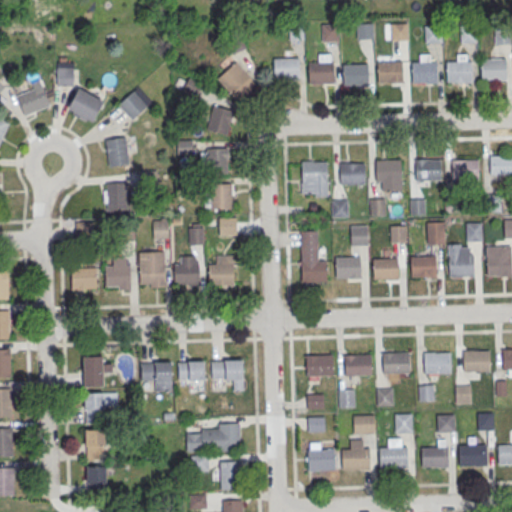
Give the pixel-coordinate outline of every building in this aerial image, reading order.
[(356,21),(372,21),(373,38),(356,38),(356,21)] [(390,23),(407,22),(408,39),(391,40),(390,23)] [(321,23),(322,41),(337,41),(337,23),(321,23)] [(423,24),(440,24),(441,41),(424,42),(423,24)] [(459,25),(476,25),(477,42),(460,42),(459,25)] [(493,27),(510,26),(511,43),(494,44),(493,27)] [(272,58),(298,57),(298,78),(273,78),(272,58)] [(479,59),(505,58),(506,78),(480,78),(479,59)] [(376,61),(402,60),(403,80),(377,81),(376,61)] [(237,101),(256,84),(235,61),(216,78),(237,101)] [(307,62),(333,61),(334,82),(308,82),(307,62)] [(411,62),(437,61),(437,81),(411,82),(411,62)] [(445,61),(471,61),(472,80),(446,81),(445,61)] [(342,63),(367,63),(368,83),(342,84),(342,63)] [(73,84),(73,71),(57,71),(57,84),(73,84)] [(183,87),(195,94),(201,84),(190,77),(183,87)] [(49,107),(43,86),(17,93),(23,114),(49,107)] [(92,123),(103,100),(78,87),(66,109),(92,123)] [(147,106),(134,90),(118,103),(131,119),(147,106)] [(226,135),(233,110),(213,105),(206,130),(226,135)] [(0,140),(9,122),(0,118),(0,140)] [(129,164),(126,137),(105,139),(108,166),(129,164)] [(197,153),(197,140),(176,140),(176,153),(197,153)] [(227,172),(227,147),(206,147),(206,172),(227,172)] [(488,155),(511,154),(511,174),(489,175),(488,155)] [(478,157),(451,157),(451,177),(478,177),(478,157)] [(413,159),(440,158),(441,179),(414,180),(413,159)] [(375,160),(400,159),(401,190),(381,190),(381,180),(375,180),(375,160)] [(300,195),(327,195),(327,161),(300,161),(300,195)] [(338,163),(365,162),(366,183),(339,184),(338,163)] [(106,182),(106,209),(126,209),(126,182),(106,182)] [(207,208),(232,208),(232,183),(207,183),(207,208)] [(500,195),(487,195),(487,210),(500,210),(500,195)] [(385,214),(385,198),(369,198),(369,214),(385,214)] [(424,198),(410,198),(410,213),(424,213),(424,198)] [(347,216),(347,199),(331,199),(331,216),(347,216)] [(152,218),(152,237),(169,237),(169,218),(152,218)] [(511,218),(503,218),(503,237),(511,236),(511,218)] [(441,222),(426,222),(426,243),(441,243),(441,222)] [(465,222),(465,240),(481,240),(481,222),(465,222)] [(350,244),(367,244),(367,225),(350,225),(350,244)] [(390,225),(390,242),(406,242),(406,225),(390,225)] [(188,226),(188,243),(204,243),(204,226),(188,226)] [(139,286),(164,286),(164,251),(139,251),(139,286)] [(208,285),(233,285),(233,255),(215,255),(215,263),(208,263),(208,285)] [(410,256),(437,255),(437,276),(410,277),(410,256)] [(174,256),(174,284),(199,284),(199,256),(174,256)] [(105,266),(105,288),(130,288),(130,257),(113,257),(113,266),(105,266)] [(372,258),(399,257),(400,278),(372,279),(372,258)] [(448,257),(474,257),(474,277),(448,278),(448,257)] [(486,258),(511,257),(511,277),(487,278),(486,258)] [(334,259),(360,258),(361,279),(335,280),(334,259)] [(300,263),(326,262),(327,283),(301,284),(300,263)] [(95,267),(70,267),(70,288),(95,288),(95,267)] [(0,273),(8,273),(8,301),(0,301),(0,273)] [(0,310),(9,310),(10,338),(0,338),(0,310)] [(500,349),(511,348),(511,368),(501,369),(500,349)] [(0,349),(10,349),(11,377),(0,377),(0,349)] [(462,350),(489,349),(490,370),(462,371),(462,350)] [(381,352),(408,351),(409,372),(382,373),(381,352)] [(423,352),(450,351),(451,372),(424,373),(423,352)] [(304,354),(332,353),(332,374),(305,375),(304,354)] [(343,354),(370,353),(371,374),(344,375),(343,354)] [(83,358),(104,358),(105,386),(84,386),(83,358)] [(212,363),(243,362),(243,392),(233,392),(233,383),(226,383),(226,380),(212,380),(212,363)] [(140,365),(171,364),(171,393),(155,393),(154,382),(141,382),(140,365)] [(178,364),(203,364),(204,392),(188,392),(187,381),(178,381),(178,364)] [(418,387),(435,387),(436,402),(419,403),(418,387)] [(455,388),(472,387),(472,403),(455,403),(455,388)] [(0,389),(11,389),(12,417),(0,417),(0,389)] [(376,390),(393,389),(394,405),(377,405),(376,390)] [(84,391),(105,391),(106,419),(85,419),(84,391)] [(338,392),(355,391),(356,407),(338,408),(338,392)] [(306,395),(324,394),(324,408),(307,409),(306,395)] [(477,413),(493,413),(494,430),(478,430),(477,413)] [(394,414),(411,414),(412,432),(395,433),(394,414)] [(353,416),(374,415),(375,434),(354,435),(353,416)] [(437,416),(454,415),(454,431),(437,431),(437,416)] [(308,417),(325,416),(325,432),(308,432),(308,417)] [(219,423),(239,422),(240,450),(186,452),(186,432),(201,432),(201,429),(219,428),(219,423)] [(0,428),(12,428),(13,456),(0,456),(0,428)] [(85,429),(105,428),(106,460),(86,461),(85,429)] [(511,443),(511,464),(498,465),(497,444),(511,443)] [(486,445),(486,465),(459,466),(458,445),(486,445)] [(407,447),(407,468),(380,468),(379,448),(407,447)] [(448,447),(449,467),(422,468),(421,447),(448,447)] [(369,448),(369,469),(342,469),(342,449),(369,448)] [(334,449),(334,470),(307,470),(307,450),(334,449)] [(191,455),(208,455),(208,471),(191,471),(191,455)] [(219,462),(240,461),(241,489),(220,490),(219,462)] [(86,482),(107,482),(107,465),(86,465),(86,482)] [(0,467),(14,467),(15,495),(0,495),(0,467)] [(189,494),(206,493),(206,509),(189,509),(189,494)] [(222,511),(222,500),(243,499),(243,511),(222,511)]
